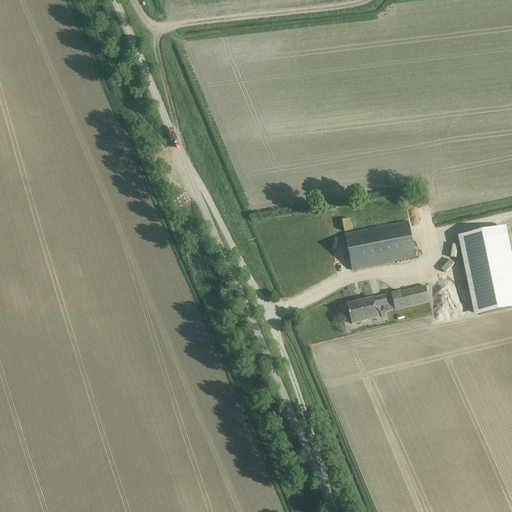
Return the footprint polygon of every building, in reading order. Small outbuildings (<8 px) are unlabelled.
[(344,232),(352,230),(350,220),(342,221),(344,232)] [(355,233),(345,235),(352,271),(362,269),(415,258),(409,222),(355,233)] [(464,236),(480,315),(511,308),(511,268),(504,228),(464,236)] [(401,292),(391,294),(395,311),(429,303),(425,287),(401,292)] [(373,299),(357,303),(347,305),(352,324),(378,318),(375,309),(378,308),(378,312),(384,310),(383,307),(388,306),(385,296),(373,299)]
